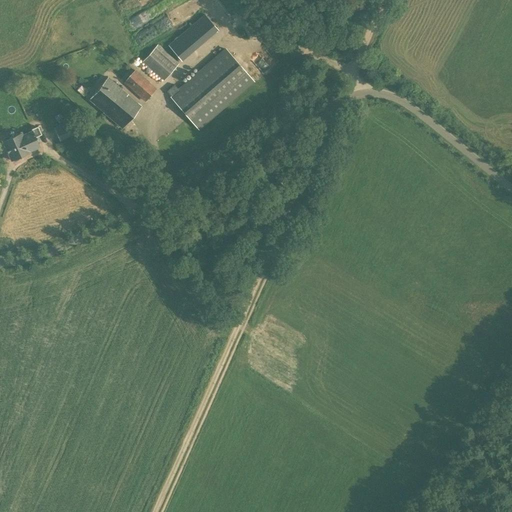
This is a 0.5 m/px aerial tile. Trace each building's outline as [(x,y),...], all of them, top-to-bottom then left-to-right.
[(168,46),(181,61),(218,30),(205,15),(168,46)] [(157,45),(143,62),(164,80),(179,63),(157,45)] [(170,97),(188,118),(198,130),(254,82),(225,48),(178,90),(174,85),(167,91),(171,96),(170,97)] [(124,83),(145,101),(157,88),(135,70),(124,83)] [(108,78),(89,100),(122,128),(140,107),(121,90),(122,89),(108,78)] [(54,129),(60,141),(78,133),(73,121),(54,129)] [(32,131),(22,136),(21,133),(3,141),(11,161),(30,153),(29,151),(39,146),(32,131)] [(277,332),(272,341),(291,351),(296,341),(277,332)]
